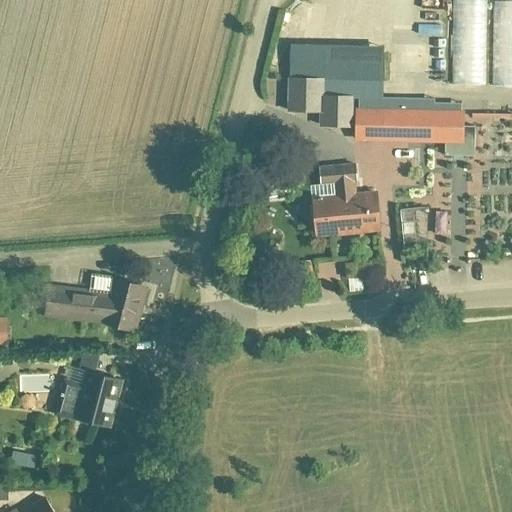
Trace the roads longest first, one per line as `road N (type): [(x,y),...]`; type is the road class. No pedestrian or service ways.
road 1 (residential): [(270,0),(206,263),(224,318)]
road 2 (residential): [(224,318),(511,298)]
road 3 (residential): [(129,511),(171,359),(224,318)]
road 4 (track): [(210,245),(0,260)]
